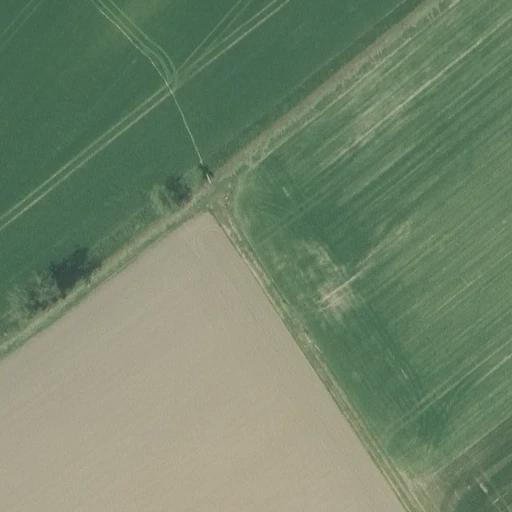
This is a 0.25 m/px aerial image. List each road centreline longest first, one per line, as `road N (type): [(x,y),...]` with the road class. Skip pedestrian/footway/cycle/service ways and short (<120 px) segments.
road 1 (track): [(452,0),(0,358)]
road 2 (track): [(208,196),(412,511)]
